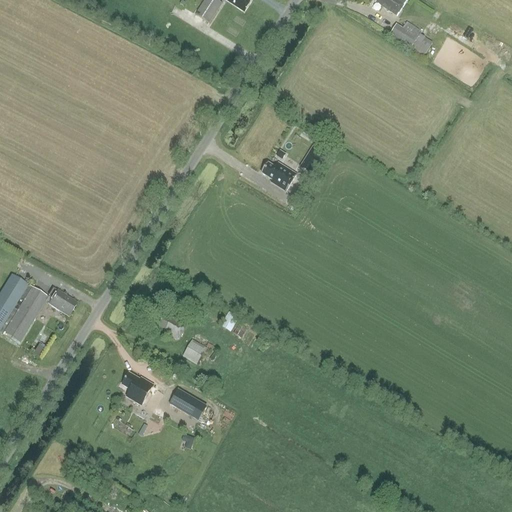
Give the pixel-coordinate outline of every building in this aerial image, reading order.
[(215,0),(205,0),(195,15),(209,24),(222,4),(215,0)] [(245,14),(253,2),(249,0),(225,0),(225,1),(245,14)] [(397,17),(408,1),(406,0),(376,0),(377,0),(375,3),(397,17)] [(420,35),(422,32),(407,23),(403,29),(397,25),(389,37),(422,59),(432,43),(420,35)] [(316,143),(300,169),(312,176),(328,151),(316,143)] [(281,153),(278,158),(283,161),(286,156),(281,153)] [(286,191),(296,176),(279,165),(276,169),(268,165),(262,174),(270,179),(269,180),(286,191)] [(12,276),(0,295),(0,334),(19,346),(48,298),(12,276)] [(48,297),(53,300),(49,305),(49,306),(59,312),(59,311),(69,318),(77,306),(67,299),(57,292),(57,293),(53,290),(48,297)] [(220,327),(230,333),(239,319),(228,313),(220,327)] [(177,340),(186,326),(173,318),(171,320),(164,316),(159,325),(166,330),(165,333),(177,340)] [(31,352),(45,324),(36,320),(22,347),(31,352)] [(233,334),(241,339),(246,330),(239,325),(233,334)] [(206,349),(192,341),(183,357),(197,365),(206,349)] [(39,357),(44,348),(37,344),(32,353),(39,357)] [(129,374),(122,386),(130,391),(126,398),(141,407),(154,386),(141,379),(140,381),(129,374)] [(178,391),(170,406),(184,414),(192,399),(178,391)] [(113,486),(106,503),(127,511),(128,511),(136,495),(113,486)]
